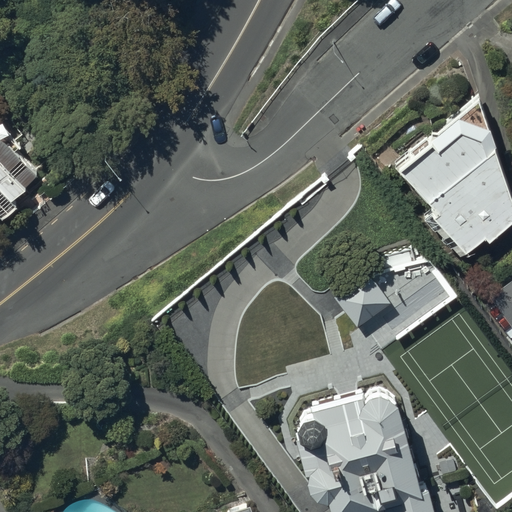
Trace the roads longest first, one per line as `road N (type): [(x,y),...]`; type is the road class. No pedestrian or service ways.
road 1 (residential): [(159,161),(213,181),(259,164),(436,0)]
road 2 (secondary): [(0,304),(159,161)]
road 3 (secondary): [(159,161),(260,0)]
